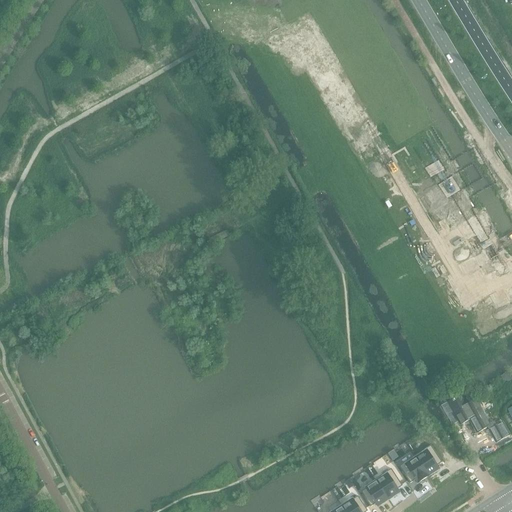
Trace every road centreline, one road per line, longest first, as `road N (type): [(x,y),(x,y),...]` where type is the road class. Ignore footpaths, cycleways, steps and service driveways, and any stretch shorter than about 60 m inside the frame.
road 1 (primary): [(417,0),(511,150)]
road 2 (unclassified): [(64,511),(0,389)]
